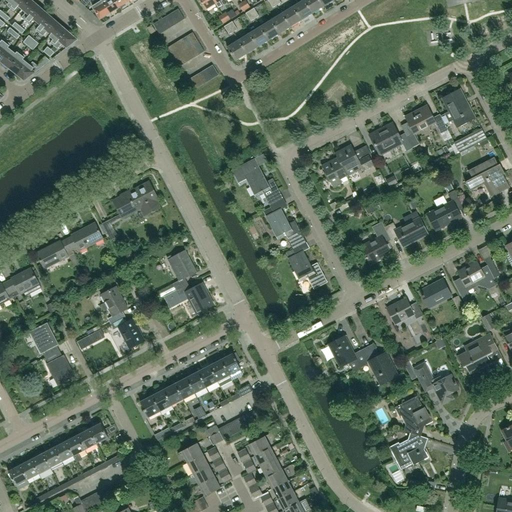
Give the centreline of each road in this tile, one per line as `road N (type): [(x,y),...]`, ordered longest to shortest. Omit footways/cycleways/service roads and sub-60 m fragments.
road 1 (residential): [(351,299),(284,162),(289,151),(466,61)]
road 2 (residential): [(181,0),(235,78),(367,0)]
road 3 (unclassified): [(363,511),(327,476),(262,351)]
road 4 (residential): [(0,255),(159,153)]
road 5 (residential): [(245,320),(159,153)]
road 6 (unclassified): [(351,299),(511,218)]
road 7 (unclassified): [(108,392),(245,320)]
road 8 (residential): [(75,486),(140,453),(108,392)]
road 9 (unclassified): [(450,511),(470,425),(511,394)]
road 10 (residential): [(159,153),(98,36)]
